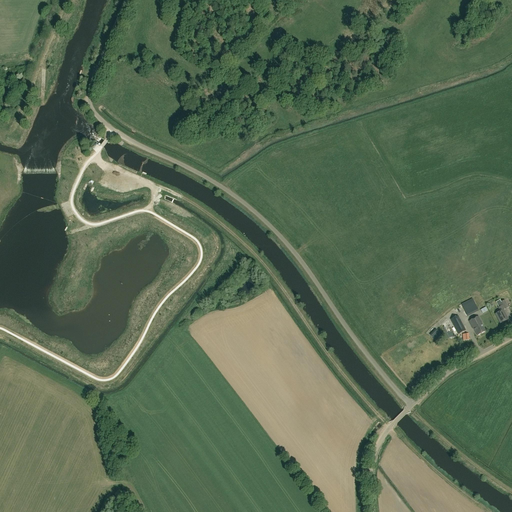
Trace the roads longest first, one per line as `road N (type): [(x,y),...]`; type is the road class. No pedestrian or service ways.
road 1 (unclassified): [(411,405),(255,212),(97,116),(88,99),(125,0)]
road 2 (track): [(151,183),(196,205),(252,252),(389,428),(490,511)]
road 3 (track): [(16,131),(66,0)]
road 4 (unclassified): [(411,405),(448,372),(511,337)]
road 5 (unclassified): [(372,511),(375,450),(411,405)]
